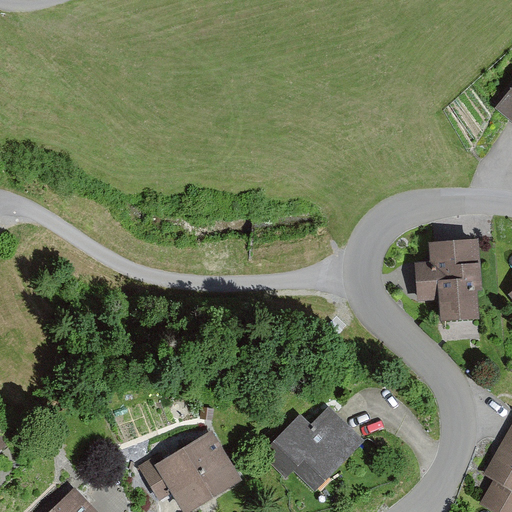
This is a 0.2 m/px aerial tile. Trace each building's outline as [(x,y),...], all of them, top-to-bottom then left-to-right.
[(489,332),(482,251),(434,255),(441,336),(489,332)] [(332,403),(282,459),(325,497),(375,442),(332,403)] [(0,464),(26,446),(0,409),(0,464)] [(224,430),(154,472),(177,511),(201,511),(255,480),(224,430)] [(511,511),(511,462),(488,508),(497,511),(511,511)] [(117,511),(83,479),(50,511),(117,511)]
